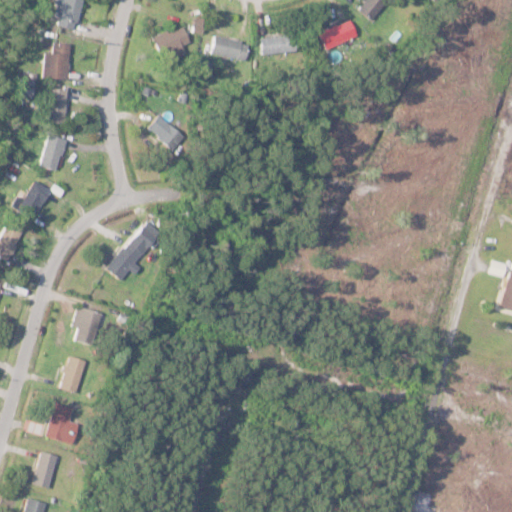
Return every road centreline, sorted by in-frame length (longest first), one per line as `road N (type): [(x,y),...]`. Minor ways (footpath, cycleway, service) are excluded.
road 1 (residential): [(0,426),(57,251),(125,194),(182,189)]
road 2 (residential): [(186,511),(210,441),(242,420),(265,417),(411,460)]
road 3 (residential): [(125,194),(108,105),(109,60),(125,0)]
